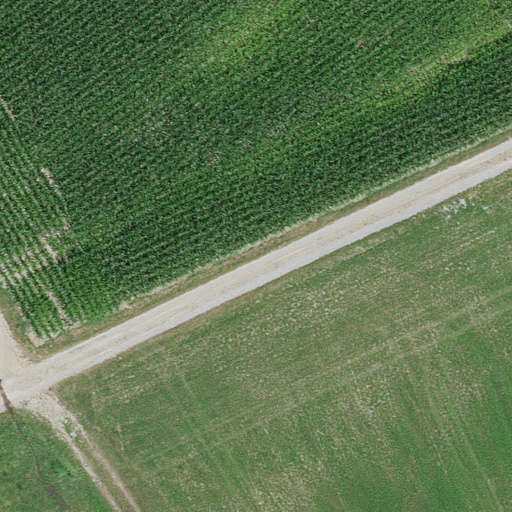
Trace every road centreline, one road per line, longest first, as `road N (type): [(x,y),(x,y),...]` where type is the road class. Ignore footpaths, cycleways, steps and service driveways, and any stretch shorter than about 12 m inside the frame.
road 1 (track): [(511,146),(0,393)]
road 2 (track): [(30,377),(119,511)]
